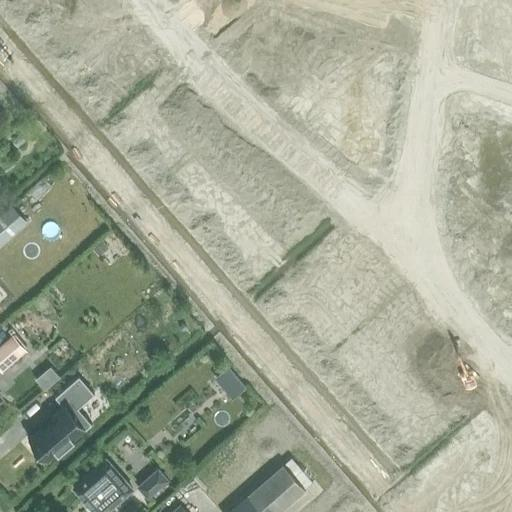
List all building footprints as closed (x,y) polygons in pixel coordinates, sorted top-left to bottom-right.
[(481,0),(479,7),(476,19),(498,26),(506,2),(500,0),(481,0)] [(511,3),(506,2),(498,26),(511,30),(511,3)] [(472,5),(468,16),(476,19),(479,7),(472,5)] [(468,16),(464,27),(472,30),(476,19),(468,16)] [(472,30),(468,43),(490,50),(498,26),(476,19),(472,30)] [(511,30),(498,26),(490,50),(511,57),(511,55),(511,30)] [(500,66),(497,77),(504,80),(508,68),(500,66)] [(477,107),(469,129),(507,141),(511,127),(511,106),(507,117),(477,107)] [(469,129),(462,150),(492,160),(489,172),(508,178),(511,167),(500,163),(507,141),(469,129)] [(489,197),(457,197),(457,220),(497,220),(497,197),(509,197),(509,185),(489,185),(489,197)] [(11,204),(0,214),(0,244),(26,221),(11,204)] [(497,220),(457,220),(457,242),(489,243),(489,255),(509,255),(509,243),(497,243),(497,220)] [(101,242),(93,249),(96,252),(100,256),(108,249),(104,245),(101,242)] [(511,279),(496,279),(497,311),(511,311),(511,279)] [(0,345),(0,368),(2,371),(27,349),(13,334),(0,345)] [(95,393),(79,375),(55,396),(64,406),(53,415),(55,418),(44,427),(42,424),(29,435),(28,436),(50,461),(92,423),(79,407),(95,393)] [(236,378),(227,385),(236,396),(245,388),(236,378)] [(511,454),(481,481),(502,505),(511,496),(511,454)] [(106,511),(133,489),(107,459),(74,488),(95,511),(106,511)] [(230,511),(281,511),(307,490),(286,465),(230,511)] [(140,486),(149,497),(168,480),(159,469),(140,486)]
